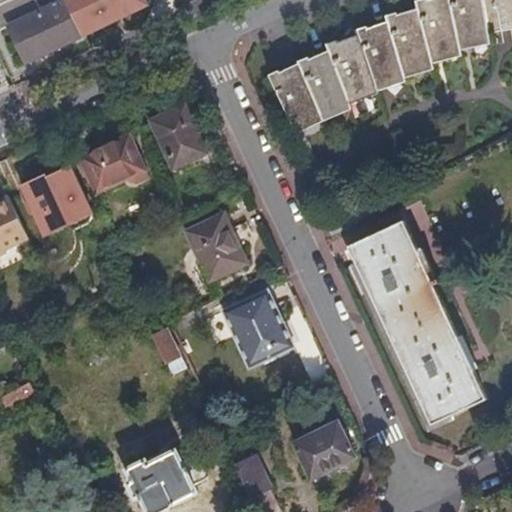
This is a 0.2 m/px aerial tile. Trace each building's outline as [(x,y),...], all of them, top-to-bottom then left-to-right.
[(10,29),(27,66),(84,38),(67,1),(43,13),(36,0),(0,0),(0,32),(0,34),(10,29)] [(66,0),(84,38),(148,7),(144,0),(66,0)] [(271,81),(296,133),(352,109),(350,105),(378,93),(378,91),(406,79),(405,77),(434,66),(432,61),(462,52),(460,45),(488,37),(488,36),(506,32),(510,48),(511,47),(511,0),(439,0),(427,3),(427,2),(416,5),(418,12),(397,20),(396,17),(386,22),(388,27),(368,35),(367,33),(357,37),(359,41),(340,49),(339,47),(329,52),(331,58),(311,66),(309,64),(300,68),(301,71),(282,79),(281,77),(271,81)] [(173,173),(190,164),(187,157),(204,149),(185,108),(150,124),(173,173)] [(97,198),(128,184),(124,175),(142,166),(129,138),(80,162),(97,198)] [(187,157),(190,164),(207,156),(204,149),(187,157)] [(49,241),(100,218),(75,164),(24,188),(49,241)] [(124,175),(128,184),(146,175),(142,166),(124,175)] [(29,242),(11,205),(0,210),(0,259),(7,256),(6,254),(29,242)] [(187,235),(202,267),(208,264),(216,281),(247,267),(224,217),(187,235)] [(405,372),(431,427),(484,402),(432,288),(438,284),(436,280),(430,283),(403,223),(349,248),(405,372)] [(208,264),(202,267),(210,284),(216,281),(208,264)] [(224,314),(250,371),(294,350),(268,294),(224,314)] [(180,360),(167,334),(154,340),(166,367),(180,360)] [(0,400),(6,411),(33,397),(27,386),(0,400)] [(11,420),(38,405),(33,397),(6,411),(11,420)] [(293,446),(311,483),(355,460),(337,424),(293,446)] [(140,499),(146,511),(162,511),(197,494),(194,488),(207,481),(193,452),(179,459),(175,452),(161,459),(159,455),(127,472),(133,484),(129,487),(135,501),(140,499)] [(234,462),(257,511),(279,511),(269,492),(271,491),(254,458),(243,464),(240,459),(234,462)]
